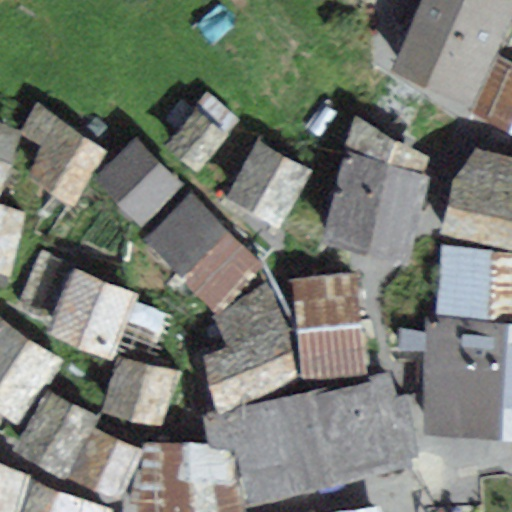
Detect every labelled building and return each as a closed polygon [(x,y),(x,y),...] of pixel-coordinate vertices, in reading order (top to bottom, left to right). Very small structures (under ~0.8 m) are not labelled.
[(419,0),(384,74),(465,113),(511,15),(511,14),(481,0),(419,0)] [(511,37),(475,122),(511,138),(511,37)] [(116,151),(37,108),(19,133),(39,148),(18,177),(66,212),(116,151)] [(227,143),(196,115),(172,140),(164,148),(195,177),(227,143)] [(0,184),(18,133),(0,126),(0,184)] [(179,188),(134,142),(95,180),(140,226),(179,188)] [(309,177),(255,146),(222,205),(275,235),(285,218),(309,177)] [(511,165),(474,156),(449,197),(511,213),(511,165)] [(424,185),(348,159),(323,233),(399,259),(424,185)] [(259,270),(188,198),(143,243),(213,315),(259,270)] [(511,221),(442,204),(435,233),(511,252),(511,221)] [(0,270),(4,272),(25,217),(0,207),(0,270)] [(511,261),(441,255),(435,320),(511,322),(511,261)] [(138,298),(74,271),(49,333),(112,359),(138,298)] [(353,277),(293,282),(300,380),(361,375),(353,277)] [(219,321),(226,347),(284,327),(267,288),(219,321)] [(62,364),(0,321),(0,415),(17,428),(62,364)] [(511,442),(511,328),(429,325),(424,438),(511,442)] [(198,357),(214,411),(295,387),(284,327),(226,347),(198,357)] [(180,377),(116,361),(100,414),(161,428),(180,377)] [(230,419),(249,506),(413,470),(399,407),(391,409),(385,385),(230,419)] [(92,431),(99,420),(47,389),(11,449),(63,480),(65,477),(92,431)] [(142,455),(92,431),(65,477),(116,498),(142,455)] [(239,511),(230,454),(147,447),(142,455),(116,498),(127,511),(239,511)] [(29,477),(0,465),(0,511),(103,511),(29,482),(29,477)]
